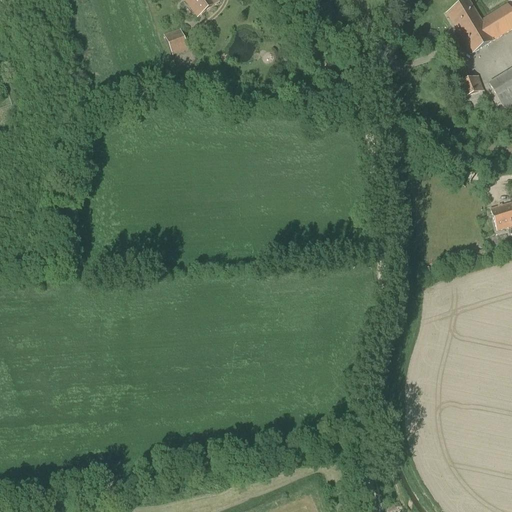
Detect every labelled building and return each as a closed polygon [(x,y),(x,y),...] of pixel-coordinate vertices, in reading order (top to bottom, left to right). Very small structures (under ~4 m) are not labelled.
[(183,0),(197,19),(218,3),(216,0),(183,0)] [(480,22),(467,2),(446,15),(471,56),(511,30),(511,13),(507,5),(480,22)] [(163,36),(172,57),(189,51),(180,30),(163,36)] [(511,69),(488,85),(503,110),(511,105),(511,69)] [(477,78),(455,86),(460,101),(483,92),(477,78)] [(511,204),(490,211),(496,233),(511,228),(511,204)]
